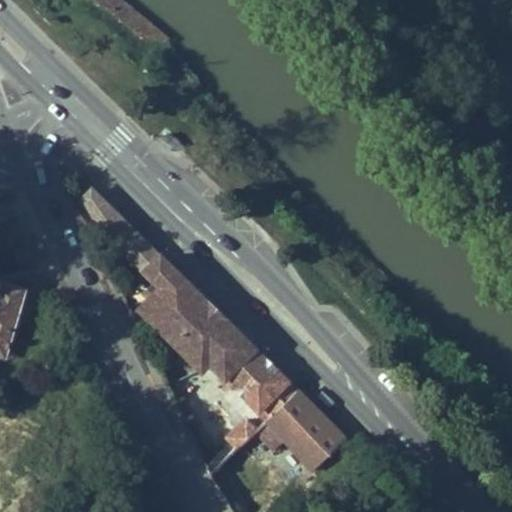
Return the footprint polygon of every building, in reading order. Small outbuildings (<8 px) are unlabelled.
[(174,159),(181,146),(160,135),(153,149),(174,159)] [(96,230),(151,275),(162,286),(157,292),(146,280),(137,288),(149,300),(133,314),(194,376),(202,369),(239,333),(199,296),(88,192),(81,199),(96,230)] [(18,263),(0,257),(0,319),(18,325),(39,262),(20,256),(18,263)] [(162,286),(151,275),(146,280),(157,292),(162,286)] [(249,343),(239,333),(202,369),(212,379),(249,343)] [(249,343),(212,379),(260,427),(297,392),(249,343)] [(256,431),(278,453),(284,448),(312,476),(345,441),(339,434),(297,392),(260,427),(259,428),(256,431)] [(256,431),(259,428),(248,417),(231,436),(241,446),(256,431)] [(234,468),(213,424),(195,433),(216,477),(234,468)]
